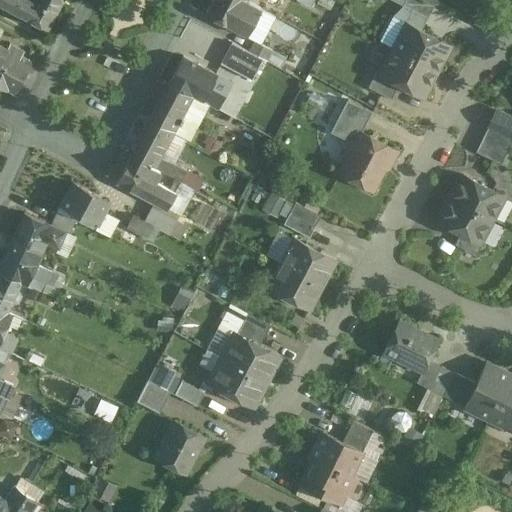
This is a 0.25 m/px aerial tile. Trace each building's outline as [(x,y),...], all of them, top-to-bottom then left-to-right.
[(30,0),(0,0),(0,4),(47,30),(62,2),(57,0),(34,0),(33,1),(30,0)] [(213,0),(205,14),(246,35),(247,35),(261,8),(245,0),(213,0)] [(435,4),(427,0),(404,0),(403,3),(402,5),(427,18),(435,4)] [(449,45),(406,23),(393,48),(436,70),(449,45)] [(0,83),(15,91),(32,60),(20,54),(22,50),(11,43),(8,48),(0,43),(0,83)] [(436,70),(393,48),(381,72),(380,73),(399,83),(423,95),(436,70)] [(223,78),(183,57),(169,84),(192,96),(199,85),(215,93),(223,78)] [(256,73),(232,60),(225,74),(249,86),(256,73)] [(381,72),(377,69),(368,87),(391,98),(399,83),(380,73),(381,72)] [(169,84),(150,119),(174,131),(192,96),(169,84)] [(347,99),(330,131),(354,143),(360,131),(361,132),(372,111),(347,99)] [(511,115),(495,108),(487,126),(511,137),(511,115)] [(174,131),(150,119),(131,155),(154,167),(155,167),(161,155),(174,131)] [(475,152),(500,163),(511,138),(511,137),(487,126),(475,152)] [(361,132),(360,131),(354,143),(339,171),(372,189),(389,157),(390,158),(394,150),(361,132)] [(154,167),(131,155),(117,181),(155,201),(156,202),(165,186),(149,177),(154,167)] [(186,169),(161,155),(155,167),(180,180),(186,169)] [(504,196),(463,174),(451,197),(492,219),(504,196)] [(109,202),(72,182),(60,205),(96,225),(109,202)] [(492,219),(451,197),(439,220),(461,232),(480,242),(480,241),(492,219)] [(156,202),(155,201),(145,220),(169,233),(176,219),(179,214),(156,202)] [(320,215),(295,201),(284,223),(309,237),(320,215)] [(67,231),(27,211),(13,240),(42,254),(47,242),(59,247),(67,231)] [(157,228),(133,215),(126,227),(151,240),(157,228)] [(187,225),(176,219),(169,233),(180,239),(187,225)] [(480,242),(461,232),(455,244),(476,255),(483,242),(480,241),(480,242)] [(335,259),(295,237),(282,262),(322,283),(335,259)] [(42,254),(13,240),(0,267),(0,271),(22,281),(22,282),(27,285),(27,284),(38,263),(42,254)] [(322,283),(282,262),(269,287),(309,308),(322,283)] [(51,269),(38,263),(27,284),(41,290),(51,269)] [(0,308),(7,312),(12,301),(18,302),(21,295),(18,290),(22,282),(22,281),(0,271),(0,308)] [(259,345),(237,333),(248,312),(230,303),(216,329),(233,338),(223,357),(223,358),(265,380),(278,355),(259,345)] [(0,308),(0,347),(12,352),(19,338),(5,332),(13,315),(7,312),(0,308)] [(271,324),(248,312),(237,333),(259,345),(271,324)] [(417,328),(399,320),(384,351),(422,370),(423,370),(429,359),(438,340),(416,330),(417,328)] [(265,380),(223,358),(223,357),(207,349),(199,364),(215,372),(209,382),(252,405),(265,380)] [(443,366),(429,359),(423,370),(422,370),(416,382),(431,389),(443,366)] [(511,375),(486,362),(476,382),(465,406),(490,418),(511,375)] [(455,372),(443,366),(431,389),(443,395),(455,372)] [(173,376),(159,368),(152,382),(166,389),(173,376)] [(476,382),(455,372),(443,395),(465,406),(476,382)] [(511,375),(490,418),(511,428),(511,375)] [(181,380),(173,376),(166,389),(170,391),(174,393),(181,380)] [(152,382),(147,379),(136,401),(159,413),(170,391),(166,389),(152,382)] [(204,392),(181,380),(174,393),(197,406),(204,392)] [(14,386),(5,381),(0,392),(0,394),(8,398),(14,386)] [(0,394),(0,413),(1,414),(1,413),(8,398),(0,394)] [(20,404),(8,398),(1,413),(13,419),(20,404)] [(204,436),(174,420),(155,456),(185,472),(204,436)] [(373,429),(353,420),(342,441),(363,451),(373,429)] [(342,441),(323,431),(310,457),(313,459),(301,483),(340,503),(346,492),(360,499),(368,484),(351,475),(363,451),(342,441)] [(31,485),(21,478),(15,487),(26,494),(30,486),(31,485)] [(5,500),(0,496),(0,511),(13,511),(26,494),(15,487),(14,486),(5,500)] [(35,489),(30,486),(26,494),(31,497),(35,489)] [(31,497),(26,494),(13,511),(29,511),(37,501),(31,497)]
